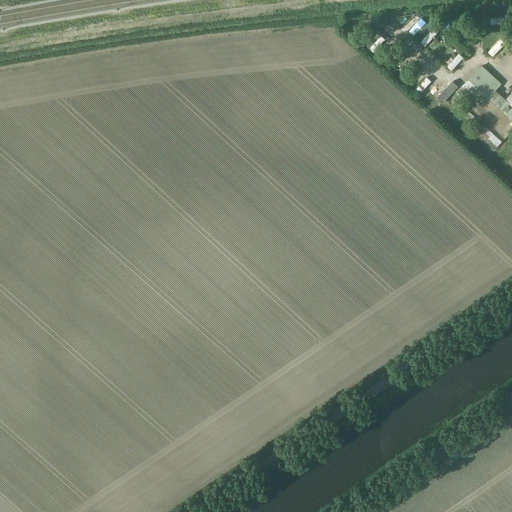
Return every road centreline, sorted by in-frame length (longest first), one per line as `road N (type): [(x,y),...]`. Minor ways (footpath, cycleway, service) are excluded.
road 1 (unclassified): [(197,511),(511,296)]
road 2 (track): [(358,0),(0,48)]
road 3 (tertiary): [(350,511),(511,401)]
